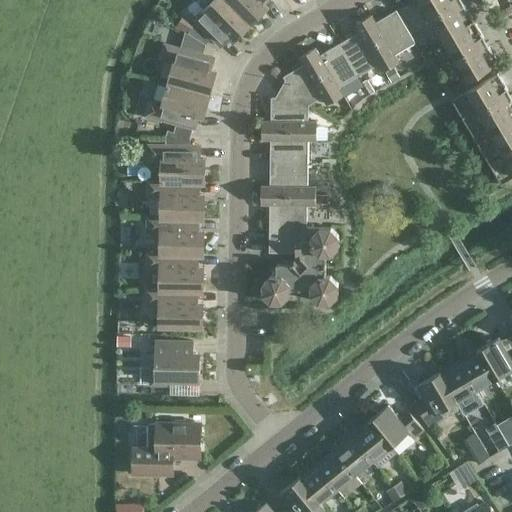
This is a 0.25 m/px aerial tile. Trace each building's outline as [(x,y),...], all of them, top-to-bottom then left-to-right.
[(251,23),(227,0),(212,0),(203,9),(203,10),(194,18),(221,45),(234,32),(238,36),(251,23)] [(227,0),(251,23),(263,10),(260,7),(266,0),(227,0)] [(420,0),(442,37),(473,18),(462,0),(420,0)] [(415,41),(396,9),(376,21),(375,21),(389,45),(374,53),(379,62),(379,63),(383,70),(399,61),(395,53),(415,41)] [(360,30),(340,42),(359,74),(379,63),(379,62),(374,53),(389,45),(375,21),(376,21),(371,14),(356,23),(360,30)] [(195,23),(183,16),(177,25),(189,32),(195,23)] [(499,62),(473,18),(442,37),(468,80),(499,62)] [(423,30),(415,35),(421,45),(429,40),(423,30)] [(359,74),(340,42),(320,54),(315,47),(300,56),(304,63),(314,79),(329,70),(338,87),(339,86),(359,74)] [(165,43),(163,49),(161,57),(174,60),(168,82),(210,93),(214,76),(209,74),(214,56),(165,43)] [(304,63),(283,75),(285,79),(280,87),(309,104),(323,95),(327,103),(343,93),(339,86),(338,87),(329,70),(314,79),(304,63)] [(394,67),(386,72),(391,81),(400,76),(394,67)] [(452,98),(452,99),(502,183),(511,176),(511,95),(498,71),(452,98)] [(367,79),(362,83),(369,94),(374,91),(367,79)] [(210,93),(168,82),(162,104),(150,100),(146,114),(195,127),(200,109),(205,111),(210,93)] [(292,120),(309,120),(309,104),(280,87),(275,96),(271,96),(271,120),(262,120),(262,138),(271,138),(292,138),(292,120)] [(270,161),(308,162),(308,138),(317,139),(317,130),(317,120),(309,120),(292,120),(292,138),(271,138),(270,161)] [(193,130),(176,126),(174,137),(190,137),(191,137),(193,130)] [(317,130),(317,139),(326,139),(327,130),(317,130)] [(190,144),(190,137),(174,137),(166,136),(166,144),(190,144)] [(162,159),(161,180),(161,181),(199,182),(205,182),(205,164),(199,164),(200,145),(166,144),(149,144),(149,158),(162,159)] [(291,185),(308,185),(308,162),(270,161),(270,185),(262,185),(261,203),(270,203),(291,203),(291,185)] [(161,180),(148,180),(148,194),(161,195),(161,217),(199,218),(204,218),(204,200),(199,200),(199,182),(161,181),(161,180)] [(270,226),(307,226),(307,203),(316,203),(316,185),(308,185),(291,185),(291,203),(270,203),(270,226)] [(328,194),(316,194),(316,203),(328,203),(328,194)] [(161,217),(148,216),(148,230),(161,231),(160,252),(160,253),(198,254),(204,254),(204,236),(198,235),(199,218),(161,217)] [(331,226),(307,226),(307,227),(270,226),(269,251),(301,252),(301,256),(308,263),(301,270),(294,263),(277,262),(277,274),(272,274),(264,281),(264,292),(271,300),(282,300),(290,293),(290,288),(312,288),(312,293),(319,301),(330,301),(338,293),(338,282),(331,274),(326,274),(326,253),(331,253),(339,245),(339,234),(331,226)] [(160,252),(147,252),(147,266),(160,267),(160,289),(198,290),(203,290),(203,272),(198,272),(198,254),(160,253),(160,252)] [(160,289),(147,288),(147,302),(160,303),(159,326),(203,326),(203,308),(197,308),(198,290),(160,289)] [(511,337),(503,343),(499,335),(480,347),(497,376),(502,383),(511,376),(511,337)] [(119,337),(119,348),(133,348),(133,337),(119,337)] [(200,377),(200,356),(197,352),(193,352),(193,340),(157,340),(157,352),(156,352),(156,367),(152,367),(151,383),(171,384),(171,379),(197,380),(200,377)] [(497,376),(480,347),(478,348),(478,349),(465,356),(467,360),(463,363),(478,387),(497,376)] [(478,387),(463,363),(456,367),(454,363),(441,371),(458,399),(478,387)] [(427,397),(417,403),(430,425),(462,406),(457,399),(458,399),(441,371),(440,370),(419,383),(427,397)] [(389,403),(371,418),(392,444),(409,430),(414,437),(424,428),(408,409),(399,416),(389,403)] [(149,423),(149,447),(134,447),(134,473),(171,474),(171,460),(175,456),(201,456),(201,423),(188,423),(186,419),(175,418),(173,423),(149,423)] [(392,444),(371,418),(369,419),(370,420),(358,429),(361,432),(357,436),(380,464),(397,451),(391,445),(392,444)] [(495,422),(486,428),(499,450),(509,444),(495,422)] [(380,464),(357,436),(350,441),(348,438),(337,447),(357,472),(373,459),(378,466),(380,464)] [(482,442),(470,450),(479,463),(490,456),(482,442)] [(357,472),(337,447),(323,458),(325,461),(321,464),(346,495),(364,481),(357,472)] [(461,486),(478,476),(468,459),(451,469),(461,486)] [(339,487),(321,464),(315,470),(312,467),(301,476),(322,501),(339,487)] [(291,504),(282,511),(321,511),(327,508),(322,501),(301,476),(300,475),(281,491),(291,504)] [(401,480),(396,484),(403,494),(409,491),(401,480)] [(403,494),(396,484),(387,490),(394,500),(403,494)] [(422,493),(414,498),(421,509),(429,504),(422,493)] [(492,511),(486,501),(479,506),(477,503),(462,511),(492,511)] [(144,511),(144,503),(131,502),(130,511),(144,511)] [(274,511),(267,503),(254,511),(274,511)]
